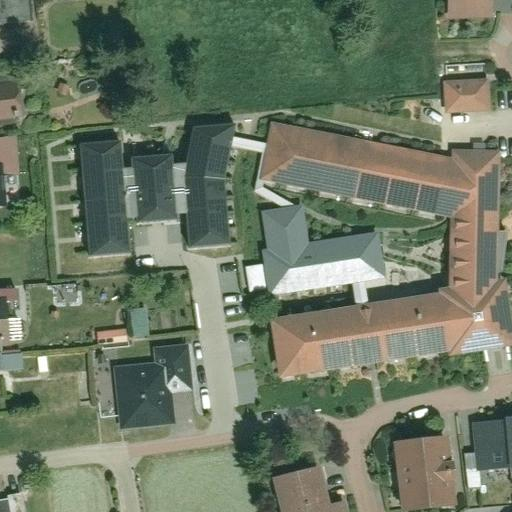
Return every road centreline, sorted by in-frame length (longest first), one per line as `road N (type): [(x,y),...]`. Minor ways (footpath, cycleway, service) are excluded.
road 1 (residential): [(118,456),(355,426)]
road 2 (residential): [(355,426),(511,391)]
